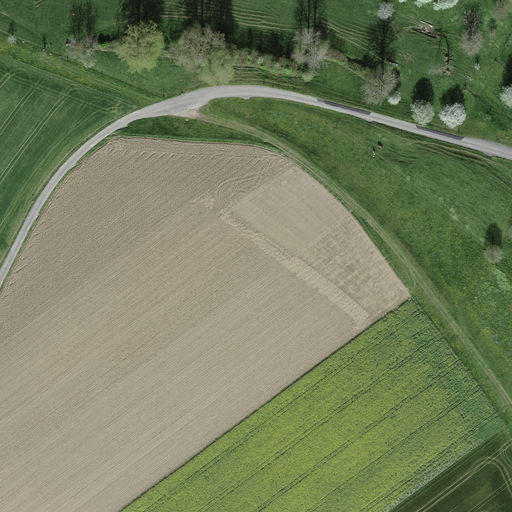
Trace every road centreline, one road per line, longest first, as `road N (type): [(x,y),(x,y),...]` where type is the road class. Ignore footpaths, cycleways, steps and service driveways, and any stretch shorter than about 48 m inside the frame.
road 1 (unclassified): [(511,156),(305,98),(205,93),(133,116),(86,146),(39,202),(0,279)]
road 2 (track): [(511,406),(453,320),(365,214),(313,166),(251,130),(155,108)]
